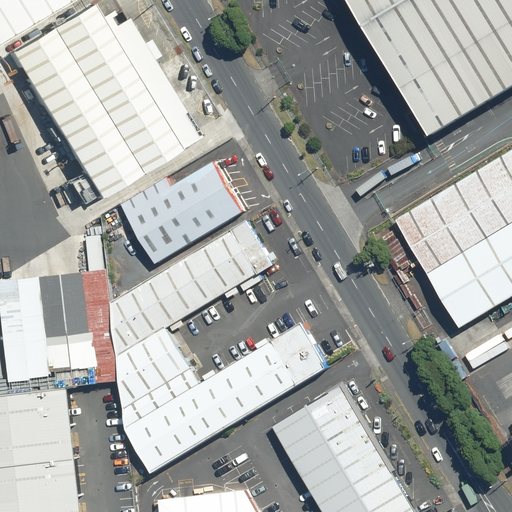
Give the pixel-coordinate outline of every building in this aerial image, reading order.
[(0,0),(0,41),(68,0),(0,0)] [(511,0),(345,0),(431,140),(511,91),(511,0)] [(91,6),(9,53),(93,201),(198,140),(128,17),(105,30),(91,6)] [(511,151),(400,218),(466,327),(511,299),(511,151)] [(159,264),(247,211),(217,161),(175,186),(169,176),(123,204),(159,264)] [(156,470),(331,368),(305,323),(204,383),(171,328),(278,263),(249,219),(114,301),(129,427),(156,470)] [(90,335),(92,352),(95,352),(100,386),(120,383),(111,305),(110,302),(107,278),(102,235),(86,237),(91,273),(83,274),(90,335)] [(90,335),(83,274),(40,279),(48,340),(90,335)] [(414,511),(343,385),(277,421),(329,511),(414,511)] [(80,511),(69,389),(0,397),(0,511),(80,511)] [(260,511),(246,491),(159,498),(160,511),(260,511)]
